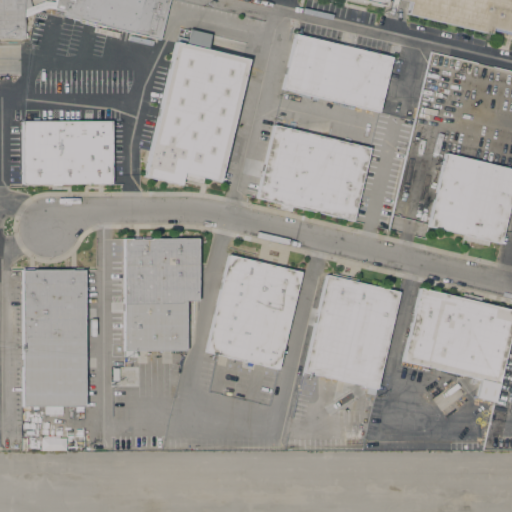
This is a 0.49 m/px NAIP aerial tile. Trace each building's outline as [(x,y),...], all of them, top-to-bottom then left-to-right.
[(24,39),(0,39),(0,0),(28,0),(30,7),(23,10),(23,17),(24,39)] [(54,0),(168,0),(158,39),(63,16),(62,17),(56,15),(57,10),(53,9),(54,2),(54,0)] [(345,0),(382,9),(384,0),(345,0)] [(511,0),(511,36),(489,32),(488,34),(406,14),(409,2),(400,0),(511,0)] [(53,9),(44,7),(23,17),(23,10),(30,7),(44,1),(54,2),(53,9)] [(177,36),(186,39),(188,30),(209,35),(205,49),(247,60),(217,181),(201,177),(200,183),(180,178),(179,185),(142,176),(177,36)] [(342,46),(342,43),(378,52),(378,54),(390,57),(377,112),(280,89),(293,34),(342,46)] [(20,121),(110,121),(110,184),(60,184),(60,186),(51,186),(51,184),(20,184),(20,121)] [(272,125),(368,148),(351,221),(291,206),(289,211),(278,209),(279,204),(254,198),(272,125)] [(443,153),(511,170),(511,188),(499,244),(488,241),(486,246),(460,239),(461,235),(426,226),(443,153)] [(122,238),(130,238),(130,237),(149,237),(149,239),(197,238),(197,301),(184,301),(184,351),(122,351),(122,238)] [(227,255),(299,272),(276,369),(204,352),(227,255)] [(21,268),(32,268),(32,271),(33,271),(33,269),(71,270),(71,268),(81,268),(81,270),(84,270),(83,406),(60,406),(60,415),(43,414),(43,407),(21,407),(21,268)] [(325,275),(330,276),(330,273),(357,279),(356,282),(397,292),(375,389),(302,372),(325,275)] [(418,288),(460,298),(461,293),(479,298),(478,302),(511,310),(511,319),(493,403),(474,398),(479,380),(400,361),(418,288)] [(135,369),(135,385),(113,385),(113,369),(135,369)] [(63,438),(39,438),(39,450),(63,451),(63,438)]
